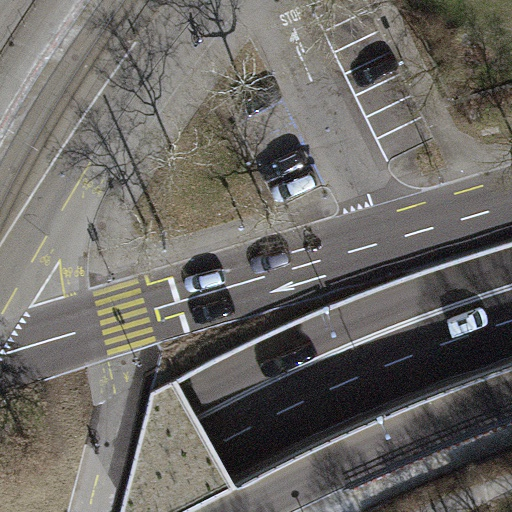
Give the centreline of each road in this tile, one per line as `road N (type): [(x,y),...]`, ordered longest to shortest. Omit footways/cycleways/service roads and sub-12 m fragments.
road 1 (primary): [(511,271),(317,339),(184,407),(11,511)]
road 2 (primary): [(511,205),(0,359)]
road 3 (primary): [(115,511),(342,380),(511,319)]
road 4 (primary): [(0,280),(70,165),(189,0)]
road 5 (primary): [(251,511),(390,442),(511,401)]
